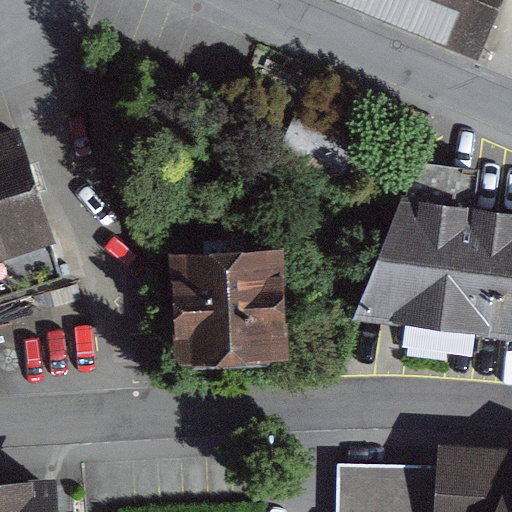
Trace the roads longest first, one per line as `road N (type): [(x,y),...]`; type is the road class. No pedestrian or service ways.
road 1 (residential): [(511,409),(406,404),(0,421)]
road 2 (residential): [(511,109),(267,0)]
